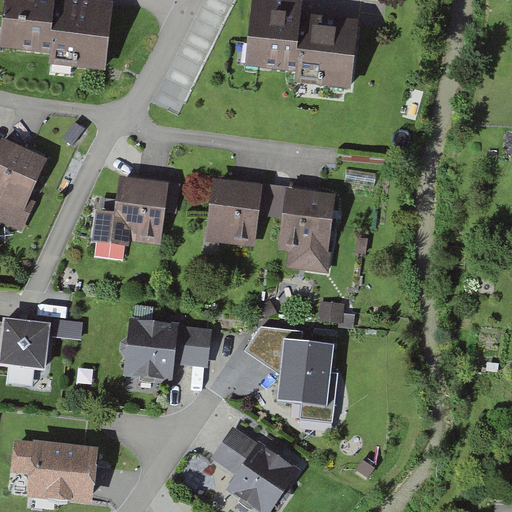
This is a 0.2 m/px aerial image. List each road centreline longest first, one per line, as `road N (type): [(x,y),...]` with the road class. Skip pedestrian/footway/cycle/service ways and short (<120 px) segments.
road 1 (residential): [(314,162),(127,124)]
road 2 (residential): [(189,0),(127,124)]
road 3 (residential): [(131,511),(209,399)]
road 4 (residential): [(127,124),(0,97)]
